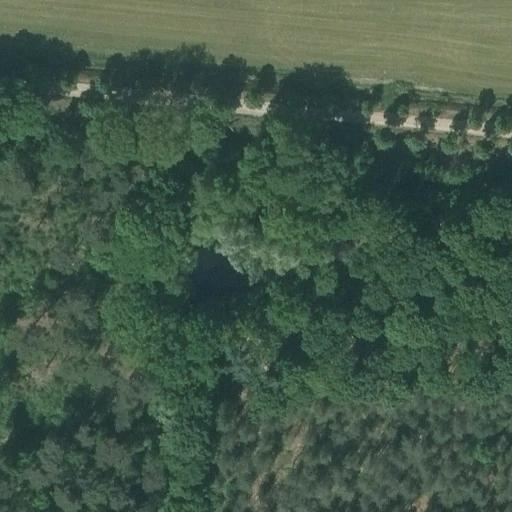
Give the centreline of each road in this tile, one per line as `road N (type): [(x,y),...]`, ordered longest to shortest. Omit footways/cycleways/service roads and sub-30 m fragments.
road 1 (track): [(511,127),(180,95)]
road 2 (track): [(180,95),(0,82)]
